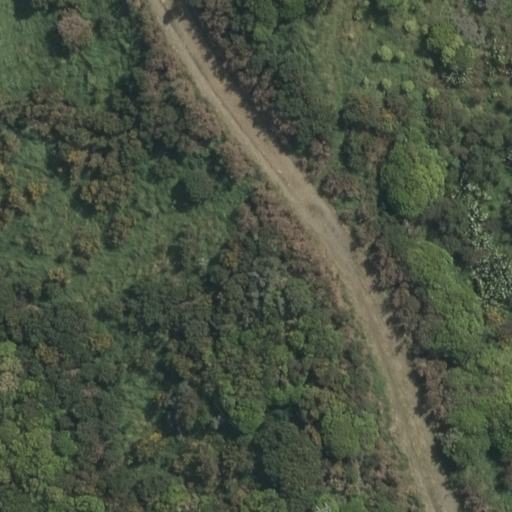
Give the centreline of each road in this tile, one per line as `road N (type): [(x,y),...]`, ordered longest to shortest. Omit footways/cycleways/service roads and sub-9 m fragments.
road 1 (track): [(445,511),(375,296),(349,249),(206,75),(164,0)]
road 2 (track): [(375,296),(320,60),(330,0)]
